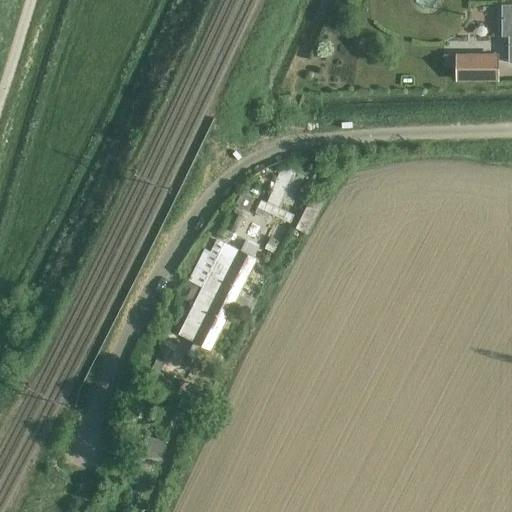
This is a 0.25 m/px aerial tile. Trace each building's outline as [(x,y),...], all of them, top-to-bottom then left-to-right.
[(511,4),(503,5),(503,36),(509,36),(509,63),(511,62),(511,4)] [(498,55),(458,55),(458,79),(498,79),(498,55)] [(250,138),(260,136),(258,125),(248,127),(250,138)] [(297,167),(282,168),(265,209),(278,215),(297,167)] [(237,232),(244,218),(233,212),(226,226),(237,232)] [(221,235),(230,240),(234,231),(225,226),(221,235)] [(274,253),(279,241),(269,236),(264,248),(274,253)] [(202,289),(233,304),(256,258),(225,243),(202,289)] [(194,298),(200,286),(188,280),(180,298),(186,301),(194,298)] [(203,359),(208,349),(210,350),(233,304),(202,289),(179,334),(193,341),(188,351),(203,359)] [(160,392),(167,376),(166,376),(171,366),(165,363),(156,359),(151,369),(153,370),(146,385),(160,392)]
